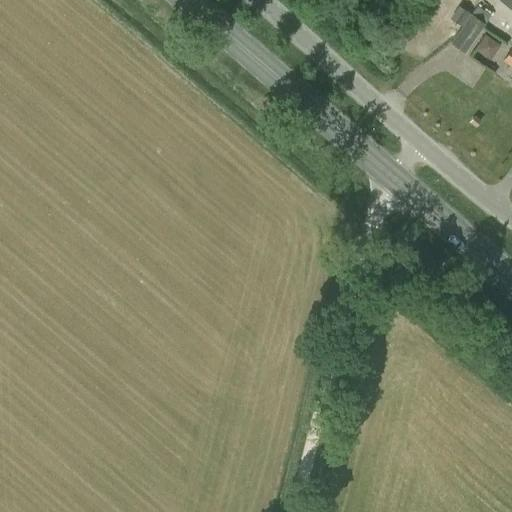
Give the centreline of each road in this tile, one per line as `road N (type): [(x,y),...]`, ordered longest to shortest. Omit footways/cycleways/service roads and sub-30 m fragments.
road 1 (primary): [(511,281),(187,0)]
road 2 (unclassified): [(511,217),(250,0)]
